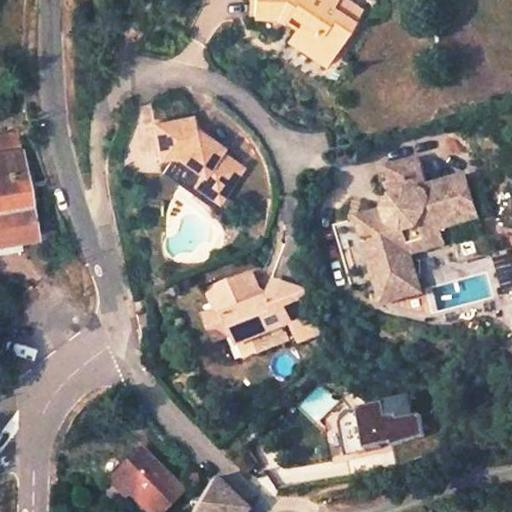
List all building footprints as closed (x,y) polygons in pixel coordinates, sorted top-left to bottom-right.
[(312,47),(329,58),(348,29),(328,15),(336,2),(337,0),(249,0),(253,24),(280,21),(295,31),(290,39),(309,52),(312,47)] [(336,2),(328,15),(348,29),(356,17),(336,2)] [(319,73),(329,58),(312,47),(309,52),(290,39),(283,49),(319,73)] [(180,171),(219,198),(237,172),(214,156),(219,150),(189,129),(187,118),(151,123),(157,159),(171,157),(184,166),(180,171)] [(0,242),(33,238),(20,147),(18,134),(0,136),(0,242)] [(210,210),(219,198),(180,171),(184,166),(171,157),(159,174),(210,210)] [(419,157),(390,166),(398,195),(427,186),(419,157)] [(362,219),(381,283),(419,271),(415,254),(434,249),(430,236),(446,231),(444,224),(479,214),(466,174),(427,186),(398,195),(395,195),(385,212),(362,219)] [(381,283),(362,219),(337,227),(356,290),(381,283)] [(203,314),(214,340),(234,332),(254,338),(260,353),(277,347),(271,332),(297,321),(305,343),(328,333),(306,310),(305,287),(274,279),(269,295),(255,300),(252,293),(258,283),(252,269),(207,287),(216,308),(203,314)] [(425,290),(419,271),(381,283),(387,302),(425,290)] [(137,313),(141,334),(156,332),(151,311),(137,313)] [(260,353),(254,338),(234,332),(245,359),(260,353)] [(409,414),(404,393),(350,405),(338,418),(345,447),(393,437),(398,461),(436,449),(427,410),(409,414)] [(110,475),(146,511),(155,511),(177,489),(136,448),(110,475)] [(238,511),(206,480),(186,511),(238,511)]
